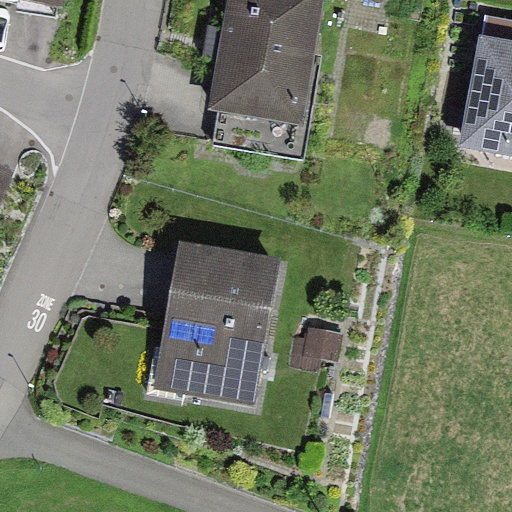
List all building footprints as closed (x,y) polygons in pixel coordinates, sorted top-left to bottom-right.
[(67,0),(0,0),(0,8),(65,18),(67,0)] [(326,0),(230,0),(209,121),(304,137),(326,0)] [(511,51),(481,46),(476,69),(464,135),(459,158),(483,162),(498,165),(511,167),(511,51)] [(0,220),(16,182),(0,175),(0,220)] [(283,270),(181,252),(156,395),(258,413),(283,270)] [(345,330),(310,327),(307,356),(341,360),(345,330)]
